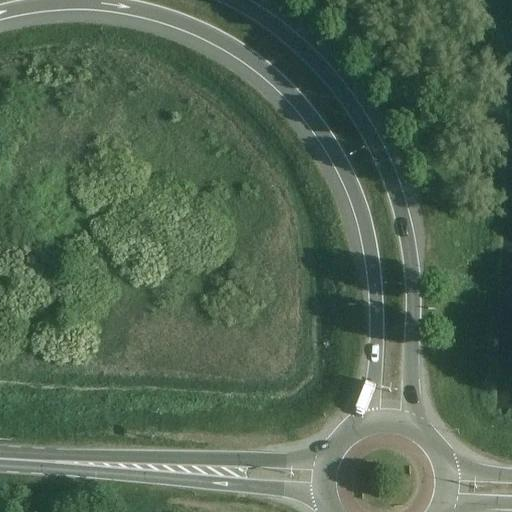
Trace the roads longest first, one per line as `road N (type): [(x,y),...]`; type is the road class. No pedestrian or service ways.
road 1 (motorway): [(0,15),(75,1),(152,12),(205,33),(297,106),(329,149),(366,245),(376,345),(366,430)]
road 2 (motorway): [(413,435),(408,258),(381,165),(316,69),(232,0)]
road 3 (secondary): [(333,457),(132,465)]
road 4 (secondary): [(132,465),(327,499)]
road 5 (secondary): [(132,465),(0,458)]
